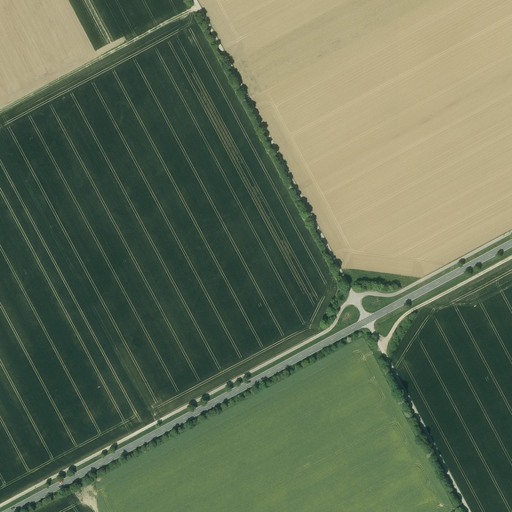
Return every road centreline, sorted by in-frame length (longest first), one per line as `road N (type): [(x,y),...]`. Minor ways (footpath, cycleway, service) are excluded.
road 1 (track): [(194,0),(354,298),(329,329),(0,504)]
road 2 (secondary): [(9,511),(511,243)]
road 3 (track): [(511,232),(394,294),(354,298),(468,511)]
road 4 (track): [(198,7),(0,112)]
road 5 (track): [(381,348),(402,316),(511,256)]
